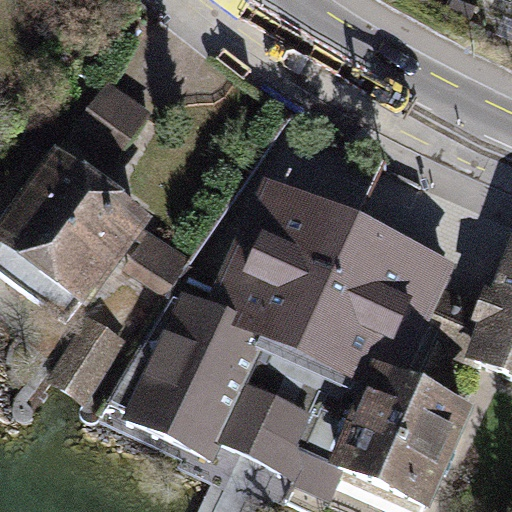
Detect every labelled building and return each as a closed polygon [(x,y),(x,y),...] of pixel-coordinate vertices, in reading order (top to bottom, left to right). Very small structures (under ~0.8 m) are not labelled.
[(511,0),(488,0),(511,11),(511,0)] [(182,264),(142,237),(102,196),(148,135),(98,96),(50,158),(0,223),(0,277),(74,328),(114,277),(159,304),(182,264)] [(174,292),(117,424),(204,462),(209,452),(333,505),(342,485),(405,511),(418,511),(463,410),(430,389),(456,329),(432,318),(452,273),(252,188),(202,304),(174,292)] [(511,242),(498,237),(451,366),(511,388),(511,242)] [(45,394),(77,414),(119,347),(87,327),(45,394)]
